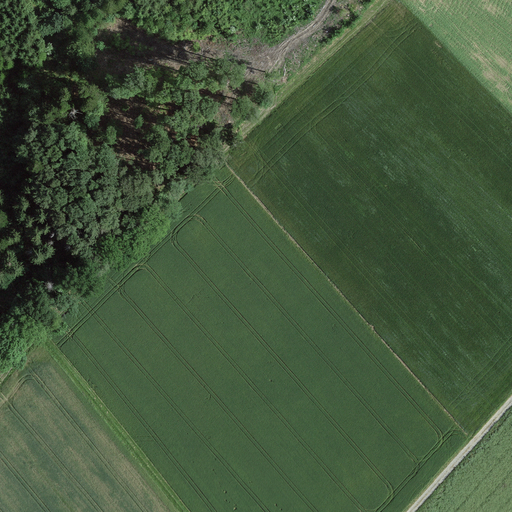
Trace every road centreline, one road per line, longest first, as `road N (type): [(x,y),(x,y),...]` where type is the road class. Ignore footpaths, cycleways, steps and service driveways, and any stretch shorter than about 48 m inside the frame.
road 1 (track): [(0,375),(44,333),(186,511)]
road 2 (track): [(410,511),(511,400)]
